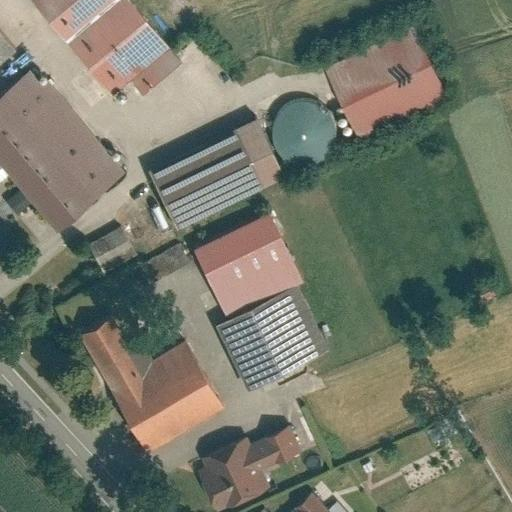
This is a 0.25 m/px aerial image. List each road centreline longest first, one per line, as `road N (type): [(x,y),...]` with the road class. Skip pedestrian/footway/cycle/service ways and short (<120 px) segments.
road 1 (unknown): [(428,335),(103,455)]
road 2 (tertiary): [(0,374),(125,511)]
